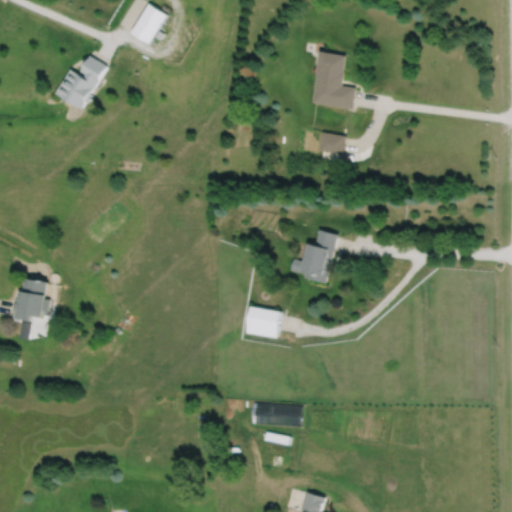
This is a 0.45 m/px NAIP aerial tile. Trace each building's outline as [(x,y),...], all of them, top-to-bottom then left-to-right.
[(150,1),(132,30),(149,42),(167,13),(150,1)] [(159,28),(155,34),(160,38),(164,32),(159,28)] [(319,49),(315,73),(317,74),(313,101),(353,107),(356,86),(342,83),(345,70),(344,70),(346,54),(319,49)] [(71,68),(56,91),(81,107),(86,100),(88,101),(93,93),(91,92),(108,64),(90,54),(81,69),(86,72),(84,75),(71,68)] [(322,130),(319,149),(343,152),(346,134),(322,130)] [(308,243),(304,260),(294,257),(290,269),(305,273),(304,276),(326,282),(339,233),(320,228),(316,244),(308,243)] [(26,273),(24,285),(23,285),(21,296),(17,295),(14,315),(24,316),(23,322),(31,324),(32,317),(34,318),(36,311),(44,313),(45,306),(50,307),(52,295),(47,294),(48,290),(47,289),(49,277),(26,273)] [(251,304),(246,331),(277,337),(282,310),(251,304)] [(267,429),(266,437),(290,442),(291,433),(267,429)] [(308,489),(302,509),(303,510),(302,511),(325,511),(322,511),(327,494),(308,489)]
